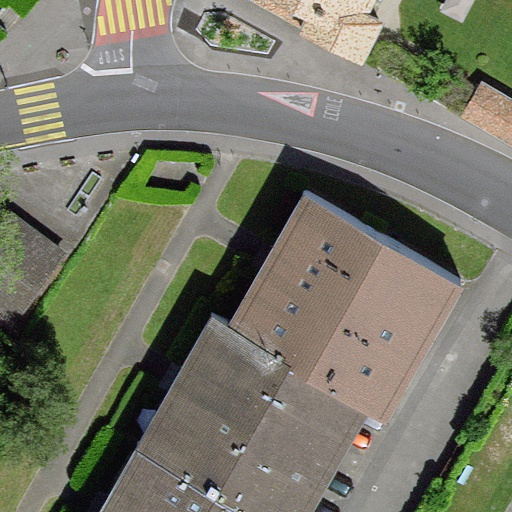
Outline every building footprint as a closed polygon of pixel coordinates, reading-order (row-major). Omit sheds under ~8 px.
[(307,0),(316,4),(305,30),(363,57),(379,17),(361,8),(365,0),(307,0)] [(511,98),(482,81),(464,112),(511,139),(511,98)] [(371,400),(444,269),(323,201),(292,256),(274,246),(260,269),(277,280),(248,331),(353,389),(371,400)] [(64,253),(12,216),(0,231),(0,313),(12,323),(64,253)] [(264,511),(282,511),(353,389),(248,331),(230,321),(200,374),(184,366),(171,390),(187,400),(158,453),(264,511)] [(484,511),(511,463),(511,358),(423,511),(484,511)] [(264,511),(158,453),(126,506),(108,496),(99,511),(264,511)]
